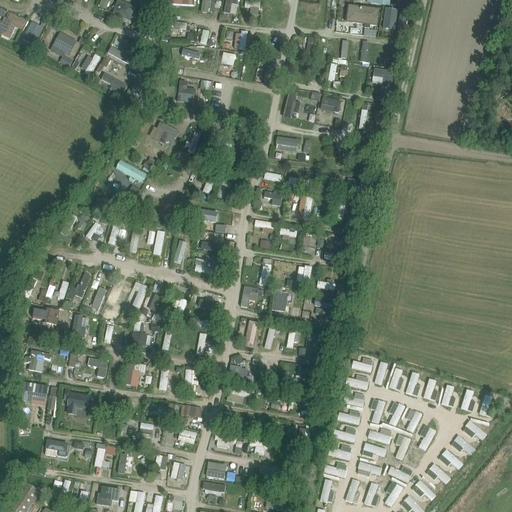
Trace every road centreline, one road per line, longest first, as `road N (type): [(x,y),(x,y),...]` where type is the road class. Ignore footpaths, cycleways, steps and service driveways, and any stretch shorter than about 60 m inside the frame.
road 1 (track): [(311,511),(389,143)]
road 2 (track): [(339,511),(369,411),(390,396),(424,409),(438,431),(399,498),(377,511)]
road 3 (unknown): [(193,498),(163,484),(41,469)]
road 4 (track): [(389,143),(422,0)]
road 5 (track): [(427,511),(511,415)]
road 6 (track): [(511,158),(389,143)]
